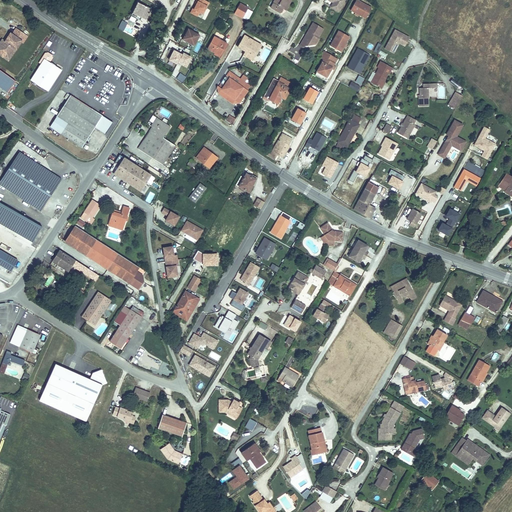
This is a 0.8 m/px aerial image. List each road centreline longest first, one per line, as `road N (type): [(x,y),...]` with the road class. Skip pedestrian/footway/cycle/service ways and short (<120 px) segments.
road 1 (residential): [(266,306),(196,404),(16,293)]
road 2 (residential): [(450,257),(353,428),(372,458),(351,488)]
road 3 (residential): [(391,234),(281,428)]
road 4 (residential): [(324,199),(418,53)]
road 5 (residential): [(210,307),(286,176)]
road 6 (residential): [(91,174),(16,293)]
